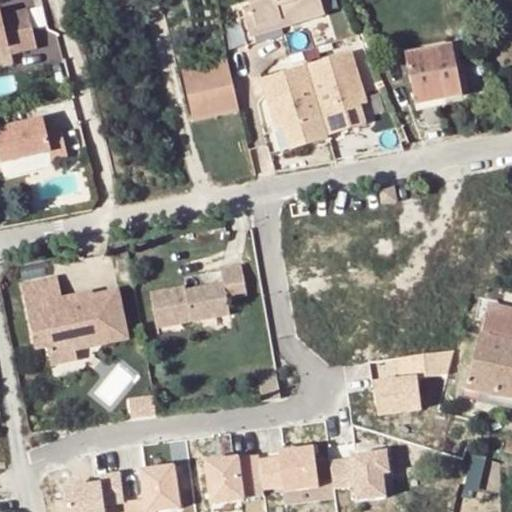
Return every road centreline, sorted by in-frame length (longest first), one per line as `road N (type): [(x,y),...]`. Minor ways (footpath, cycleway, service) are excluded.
road 1 (residential): [(0,237),(511,142)]
road 2 (unknown): [(107,216),(109,177),(64,0)]
road 3 (unclassified): [(32,511),(0,368)]
